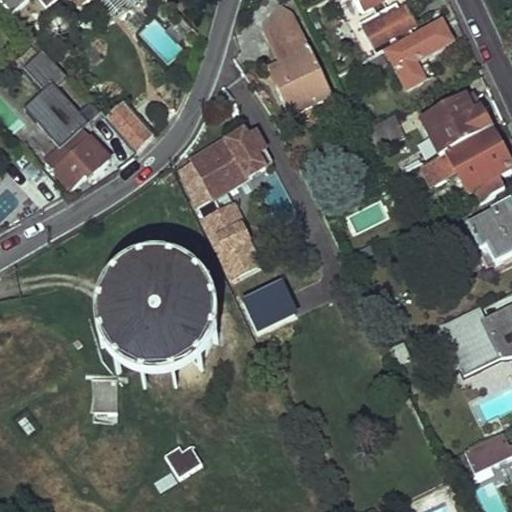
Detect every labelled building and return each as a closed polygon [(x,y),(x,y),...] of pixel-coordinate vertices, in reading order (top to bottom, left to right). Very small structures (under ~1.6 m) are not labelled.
[(64,0),(35,0),(49,14),(64,0)] [(71,0),(81,11),(94,0),(71,0)] [(354,0),(362,16),(370,12),(373,19),(357,27),(375,61),(412,41),(408,33),(398,13),(395,7),(385,12),(382,6),(394,0),(354,0)] [(405,9),(398,13),(408,33),(415,29),(405,9)] [(308,50),(294,20),(282,14),(278,12),(274,18),(261,36),(278,70),(274,72),(283,90),(276,93),(287,115),(309,105),(312,111),(316,120),(337,110),(334,104),(308,50)] [(386,57),(396,77),(452,47),(441,28),(386,57)] [(341,100),(315,47),(312,47),(308,50),(334,104),(341,100)] [(46,167),(73,196),(87,181),(92,185),(113,165),(83,135),(102,117),(45,56),(26,72),(46,95),(25,113),(61,153),(46,167)] [(366,70),(369,79),(385,69),(381,61),(366,70)] [(276,93),(283,90),(274,72),(267,75),(276,93)] [(423,128),(441,161),(489,135),(490,126),(485,118),(479,114),(471,117),(466,103),(423,128)] [(108,123),(138,157),(155,139),(125,104),(108,123)] [(287,115),(291,123),(312,111),(309,105),(287,115)] [(363,135),(374,156),(405,139),(394,119),(363,135)] [(474,195),(479,206),(502,195),(496,181),(510,173),(489,135),(441,161),(450,178),(456,176),(468,197),(474,195)] [(254,153),(244,137),(181,177),(235,288),(246,283),(243,275),(252,272),(230,233),(241,228),(232,211),(220,215),(212,203),(274,170),(263,149),(254,153)] [(396,164),(403,180),(423,169),(415,154),(396,164)] [(439,185),(450,178),(441,161),(429,167),(439,185)] [(486,253),(495,270),(511,260),(511,207),(509,202),(489,211),(491,217),(467,230),(479,255),(486,253)] [(413,240),(421,257),(440,248),(431,231),(413,240)] [(159,268),(143,270),(128,277),(115,287),(106,300),(100,315),(98,331),(100,347),(106,362),(116,375),(129,384),(145,390),(161,392),(177,390),(192,384),(205,374),(214,361),(220,346),(222,329),(220,313),(214,299),(204,286),(190,276),(175,270),(159,268)] [(242,301),(253,321),(280,307),(268,284),(242,301)] [(511,312),(486,325),(503,362),(511,361),(511,312)] [(412,361),(405,345),(388,353),(396,368),(412,361)] [(281,382),(291,403),(294,401),(315,391),(321,388),(311,369),(281,382)] [(118,380),(88,380),(91,391),(90,399),(88,413),(118,414),(118,380)] [(294,401),(301,413),(321,404),(315,391),(294,401)] [(511,447),(511,449),(505,436),(467,453),(477,474),(511,458),(511,447)] [(180,448),(165,457),(179,482),(203,467),(192,448),(183,454),(180,448)]
